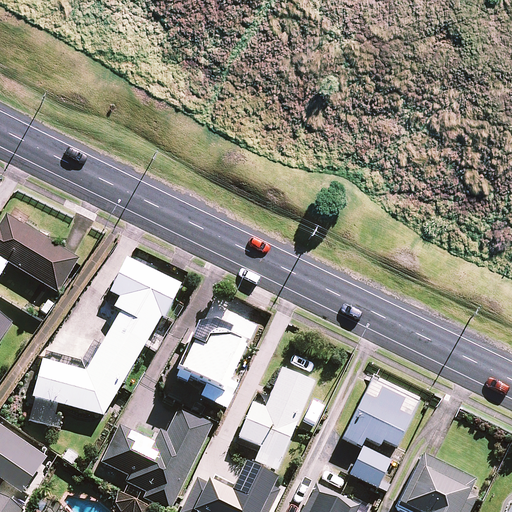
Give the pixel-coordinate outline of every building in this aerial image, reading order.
[(0,259),(56,294),(77,259),(6,216),(0,224),(0,259)] [(143,345),(159,318),(163,319),(179,285),(124,259),(108,293),(117,298),(112,308),(119,312),(111,326),(143,345)] [(0,341),(10,327),(0,320),(0,341)] [(111,326),(84,372),(41,360),(31,397),(101,417),(143,345),(111,326)] [(203,399),(224,409),(231,395),(224,392),(243,350),(210,335),(202,351),(188,344),(173,377),(206,392),(203,399)] [(275,472),(313,383),(279,369),(262,408),(250,403),(235,438),(259,447),(252,462),(275,472)] [(414,406),(369,384),(342,439),(360,448),(347,475),(374,488),(378,479),(394,448),(414,406)] [(135,424),(143,406),(128,399),(119,419),(128,423),(129,421),(135,424)] [(166,511),(167,511),(210,424),(178,409),(166,433),(159,430),(154,442),(118,425),(99,463),(127,476),(124,483),(144,493),(141,499),(166,511)] [(44,457),(0,426),(0,479),(20,493),(44,457)] [(470,482),(419,457),(395,505),(409,511),(468,511),(480,487),(470,482)] [(234,505),(194,485),(179,511),(272,511),(280,498),(247,481),(234,505)] [(354,511),(357,507),(313,486),(300,511),(354,511)] [(511,511),(511,495),(503,511),(511,511)] [(0,511),(21,511),(0,497),(0,511)]
